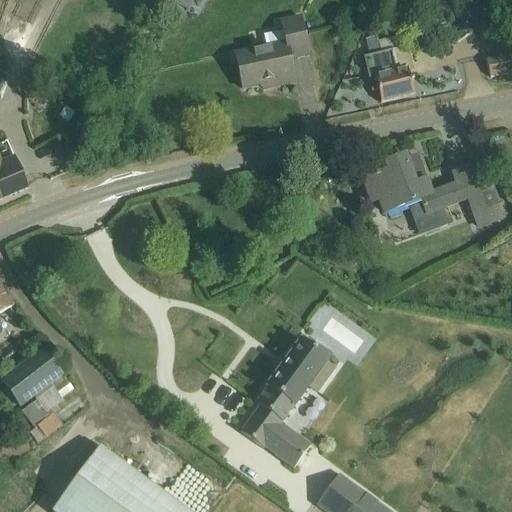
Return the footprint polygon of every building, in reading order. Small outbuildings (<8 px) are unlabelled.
[(160,0),(161,0),(187,14),(194,0),(160,0)] [(447,0),(435,15),(443,22),(457,5),(450,0),(447,0)] [(290,61),(309,57),(301,20),(281,24),(286,46),(234,57),(242,91),(276,83),(277,89),(295,85),(290,61)] [(511,28),(490,33),(496,59),(485,61),(489,79),(511,74),(511,28)] [(401,35),(382,41),(385,50),(403,44),(401,35)] [(377,93),(380,105),(413,97),(407,71),(409,67),(405,49),(363,59),(371,94),(377,93)] [(0,102),(4,93),(1,92),(8,77),(0,72),(0,102)] [(62,137),(38,142),(45,171),(68,166),(62,137)] [(469,205),(476,224),(477,229),(484,227),(493,224),(470,170),(452,177),(456,185),(435,194),(418,154),(384,167),(386,174),(364,183),(372,206),(379,203),(384,217),(407,208),(413,223),(467,202),(469,205)] [(0,201),(27,190),(14,159),(0,164),(0,201)] [(484,227),(477,229),(476,224),(439,238),(446,255),(489,239),(484,227)] [(0,332),(0,315),(10,309),(0,291),(0,332)] [(359,352),(368,338),(334,317),(325,331),(359,352)] [(259,409),(240,434),(263,451),(264,450),(293,471),(310,449),(280,427),(308,389),(317,395),(334,372),(326,366),(332,358),(308,340),(304,345),(301,342),(266,390),(268,391),(256,406),(259,409)] [(0,381),(0,384),(18,410),(60,379),(41,352),(0,381)] [(58,414),(32,431),(40,444),(66,427),(58,414)] [(54,511),(185,511),(100,449),(54,511)] [(385,511),(338,477),(316,507),(322,511),(385,511)]
